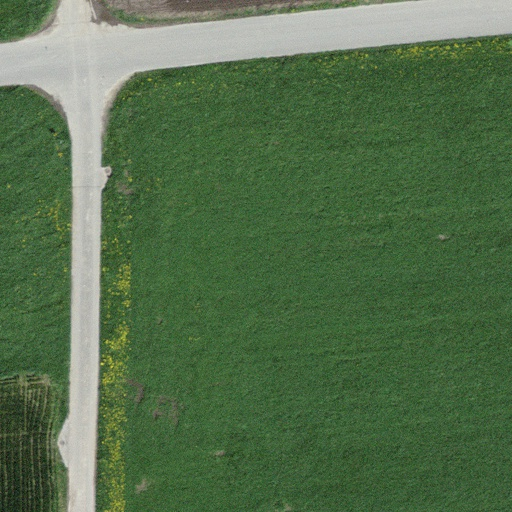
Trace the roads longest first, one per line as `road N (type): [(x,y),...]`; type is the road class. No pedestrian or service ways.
road 1 (unclassified): [(511,15),(0,69)]
road 2 (track): [(90,59),(82,511)]
